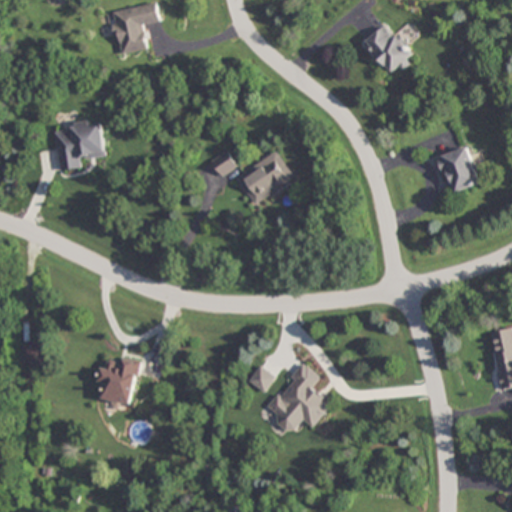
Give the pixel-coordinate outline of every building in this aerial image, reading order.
[(150,50),(145,27),(163,23),(159,3),(112,12),(120,56),(150,50)] [(415,59),(387,26),(366,44),(394,76),(415,59)] [(107,154),(103,120),(67,124),(68,131),(57,132),(62,171),(84,169),(83,157),(107,154)] [(482,187),(470,148),(441,158),(452,196),(482,187)] [(297,178),(279,151),(237,179),(256,206),(297,178)] [(214,163),(224,178),(240,168),(230,152),(214,163)] [(511,328),(493,331),(501,389),(511,387),(511,328)] [(23,349),(31,369),(49,362),(41,342),(23,349)] [(132,406),(139,363),(124,361),(123,368),(106,365),(100,401),(132,406)] [(322,378),(309,365),(277,398),(310,429),(333,405),(314,386),(322,378)] [(250,382),(265,393),(277,378),(262,366),(250,382)]
